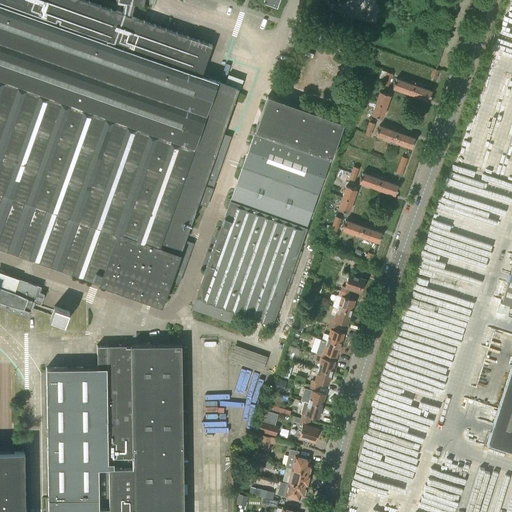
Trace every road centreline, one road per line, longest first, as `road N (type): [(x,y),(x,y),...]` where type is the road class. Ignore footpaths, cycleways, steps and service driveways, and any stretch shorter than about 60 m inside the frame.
road 1 (unclassified): [(324,511),(363,366),(492,0)]
road 2 (unknown): [(281,48),(175,310),(155,315),(0,258)]
road 3 (unknown): [(0,342),(25,389),(31,511)]
road 4 (residential): [(165,0),(162,6),(281,48)]
